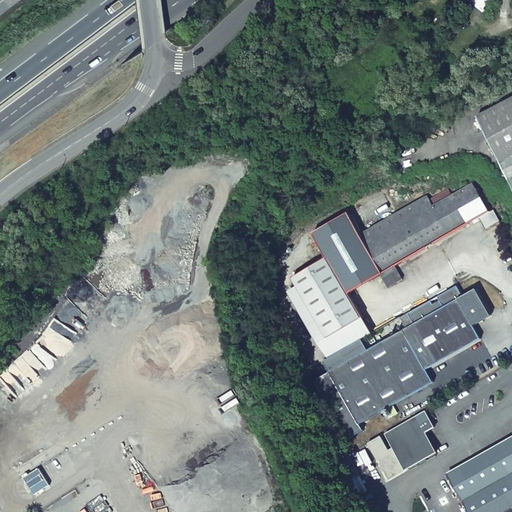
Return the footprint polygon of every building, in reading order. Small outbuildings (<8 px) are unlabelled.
[(471,0),(485,11),(494,0),(471,0)] [(479,124),(500,159),(511,182),(511,93),(474,113),(475,114),(470,117),(475,126),(479,124)] [(423,195),(368,227),(390,264),(398,278),(400,277),(392,265),(482,211),(466,184),(447,195),(444,189),(427,198),(426,199),(423,195)] [(368,227),(325,253),(326,255),(287,278),(322,337),(358,316),(344,293),(377,273),(385,286),(396,279),(368,227)] [(456,285),(436,295),(427,301),(407,312),(412,322),(326,371),(356,422),(431,380),(424,368),(479,337),(472,324),(481,319),(480,316),(485,313),(486,306),(475,287),(461,295),(456,285)] [(481,319),(490,314),(486,306),(485,313),(480,316),(481,319)] [(356,422),(326,371),(310,380),(343,438),(359,429),(356,422)] [(385,432),(405,468),(434,452),(422,431),(431,426),(423,411),(385,432)] [(511,511),(511,432),(447,469),(469,511),(511,511)]
